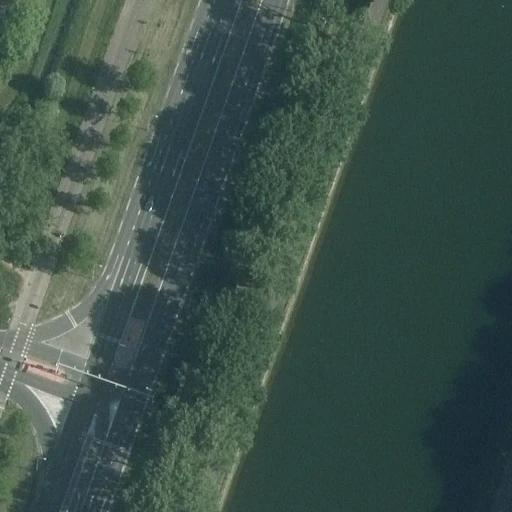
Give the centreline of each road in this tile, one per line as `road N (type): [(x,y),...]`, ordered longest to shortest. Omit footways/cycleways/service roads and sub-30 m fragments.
road 1 (primary): [(135,401),(272,0)]
road 2 (primary): [(228,0),(134,261)]
road 3 (primary): [(134,261),(82,311),(18,344)]
